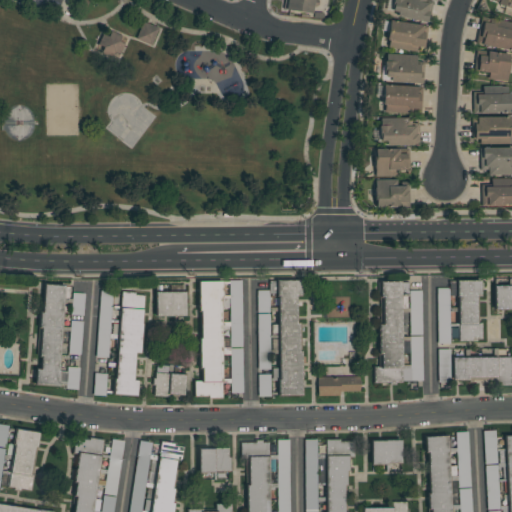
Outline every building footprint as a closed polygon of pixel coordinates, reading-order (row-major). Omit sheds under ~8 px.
[(312,0),(284,0),(283,10),(312,13),(312,0)] [(427,23),(431,0),(392,0),(389,14),(427,23)] [(385,47),(421,51),(423,25),(388,21),(385,47)] [(144,22),(160,29),(152,45),(136,39),(144,22)] [(511,51),(511,29),(481,23),(477,44),(511,51)] [(103,30),(93,51),(116,61),(125,40),(103,30)] [(476,71),(488,73),(487,80),(506,81),(509,53),(485,52),(485,57),(477,56),(476,71)] [(383,82),(420,83),(420,65),(415,65),(415,55),(395,55),(395,62),(383,62),(383,82)] [(382,112),(418,113),(419,86),(383,85),(382,112)] [(472,113),(510,112),(509,94),(472,95),(472,113)] [(509,143),(509,117),(473,117),(473,143),(509,143)] [(415,145),(414,118),(379,119),(379,146),(415,145)] [(511,174),(511,148),(479,149),(479,167),(487,167),(487,175),(511,174)] [(373,149),(374,177),(396,176),(396,170),(406,170),(406,153),(397,153),(397,149),(373,149)] [(480,184),(480,206),(511,205),(511,179),(489,181),(489,184),(480,184)] [(373,180),(374,208),(398,208),(398,201),(406,200),(406,185),(395,186),(395,180),(373,180)] [(240,280),(242,392),(229,393),(228,307),(224,307),(224,296),(228,296),(228,280),(240,280)] [(297,296),(298,395),(276,396),(275,381),(271,381),(271,368),(277,368),(276,333),(271,333),(271,324),(276,324),(276,294),(268,294),(267,280),(298,280),(299,296),(297,296)] [(478,280),(478,296),(474,296),(474,322),(479,322),(479,340),(456,341),(455,281),(478,280)] [(219,397),(192,397),(192,381),(197,381),(197,281),(220,281),(219,397)] [(372,382),(372,367),(377,367),(377,325),(379,325),(379,281),(399,281),(399,382),(372,382)] [(62,285),(57,386),(33,385),(34,369),(37,369),(41,284),(62,285)] [(511,285),(511,309),(492,309),(492,285),(511,285)] [(447,287),(448,304),(447,304),(447,311),(436,311),(435,288),(447,287)] [(95,357),(98,292),(109,292),(106,357),(95,357)] [(135,396),(113,395),(118,292),(142,293),(139,354),(133,353),(132,380),(135,380),(135,396)] [(153,316),(153,292),(184,292),(183,316),(153,316)] [(256,369),(256,297),(256,293),(267,293),(267,369),(256,369)] [(82,315),(71,315),(71,294),(82,294),(82,315)] [(436,382),(437,349),(448,350),(447,383),(436,382)] [(509,357),(509,385),(493,385),(493,379),(450,379),(450,357),(509,357)] [(182,374),(182,396),(151,394),(151,373),(182,374)] [(268,395),(257,395),(257,375),(268,375),(268,395)] [(316,396),(315,377),(358,376),(358,391),(338,391),(338,395),(316,396)] [(37,432),(28,491),(5,488),(14,429),(37,432)] [(467,431),(470,511),(457,511),(455,432),(467,431)] [(511,511),(511,435),(503,436),(503,449),(495,449),(494,432),(491,432),(491,440),(484,440),(485,511),(511,511)] [(423,437),(445,436),(449,511),(429,511),(429,510),(426,510),(425,494),(428,494),(426,453),(424,453),(423,437)] [(102,440),(90,511),(72,511),(74,504),(71,504),(74,483),(72,483),(76,454),(71,453),(74,438),(87,440),(87,437),(102,440)] [(123,441),(115,496),(102,494),(111,439),(123,441)] [(303,511),(303,439),(315,439),(315,511),(303,511)] [(324,511),(324,440),(338,439),(338,441),(351,441),(351,456),(346,456),(346,470),(344,470),(345,484),(342,484),(342,511),(324,511)] [(276,511),(275,440),(288,440),(288,511),(276,511)] [(369,464),(369,441),(399,440),(399,463),(369,464)] [(127,511),(138,441),(151,442),(139,511),(127,511)] [(147,511),(160,442),(173,444),(172,446),(182,448),(180,462),(175,461),(171,488),(172,489),(170,503),(172,503),(170,511),(147,511)] [(245,511),(245,457),(239,457),(238,443),(266,443),(266,511),(245,511)] [(196,449),(227,448),(228,471),(197,471),(196,449)] [(114,497),(111,511),(99,511),(102,496),(114,497)] [(0,511),(0,503),(52,511),(51,511),(0,511)] [(361,511),(361,508),(391,508),(391,503),(404,503),(404,511),(361,511)]
